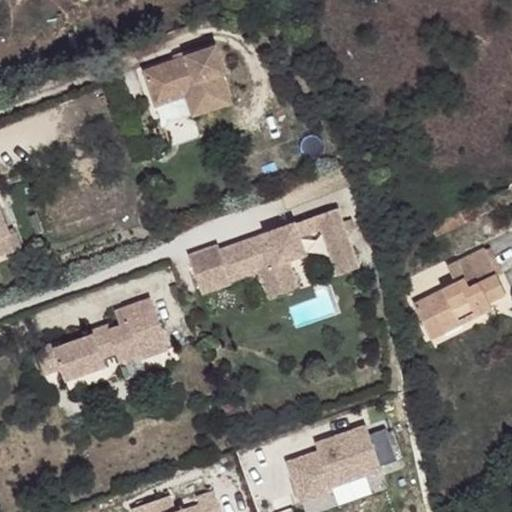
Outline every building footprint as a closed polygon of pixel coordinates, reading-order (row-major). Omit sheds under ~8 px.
[(227,75),(218,46),(146,72),(158,107),(188,97),(195,118),(233,105),(223,77),(227,75)] [(188,97),(158,107),(166,129),(195,118),(188,97)] [(0,251),(10,248),(4,231),(8,229),(0,206),(0,251)] [(467,218),(462,207),(450,212),(456,224),(467,218)] [(225,265),(221,253),(219,248),(189,258),(203,296),(233,286),(232,283),(246,279),(241,266),(256,261),(261,273),(271,302),(299,292),(289,263),(307,257),(300,238),(322,230),(339,277),(359,270),(346,233),(355,230),(351,220),(342,223),(338,211),(261,239),(265,250),(225,265)] [(456,224),(450,212),(431,221),(436,232),(456,224)] [(261,239),(221,253),(225,265),(265,250),(261,239)] [(508,291),(487,246),(450,265),(458,281),(416,302),(430,329),(459,315),(462,321),(494,305),(491,299),(508,291)] [(241,266),(246,279),(261,273),(256,261),(241,266)] [(64,348),(39,357),(47,382),(64,376),(68,388),(109,374),(106,366),(119,361),(122,370),(143,362),(144,367),(172,357),(154,305),(118,318),(123,333),(111,337),(114,346),(100,351),(97,342),(66,354),(64,348)] [(462,321),(459,315),(430,329),(433,335),(462,321)] [(109,333),(96,338),(97,342),(100,351),(114,346),(111,337),(109,333)] [(64,376),(47,382),(52,394),(68,388),(64,376)] [(319,451),(289,462),(303,501),(334,489),(333,486),(382,467),(382,465),(398,459),(386,427),(369,433),(367,425),(317,443),(319,451)] [(170,494),(133,507),(134,511),(222,511),(215,491),(198,496),(200,504),(176,511),(170,494)]
